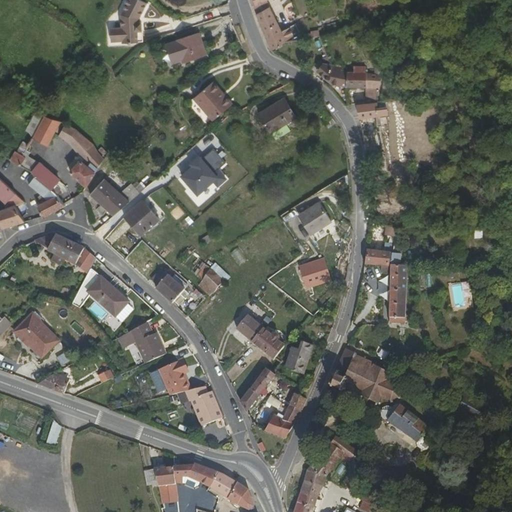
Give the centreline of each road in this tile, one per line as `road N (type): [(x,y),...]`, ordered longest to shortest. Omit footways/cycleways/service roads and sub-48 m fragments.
road 1 (residential): [(264,485),(279,479),(351,307),(359,184),(344,117),(329,98),(269,61),(240,0)]
road 2 (residential): [(246,465),(202,351),(120,264),(66,227),(15,239),(0,255)]
road 3 (primary): [(0,382),(246,465)]
